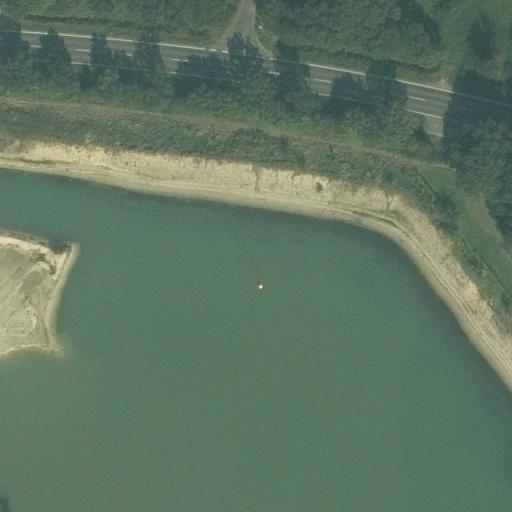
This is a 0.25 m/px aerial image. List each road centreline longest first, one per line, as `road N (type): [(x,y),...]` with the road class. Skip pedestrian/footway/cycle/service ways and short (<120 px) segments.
road 1 (tertiary): [(511,125),(234,64)]
road 2 (tertiary): [(234,64),(0,44)]
